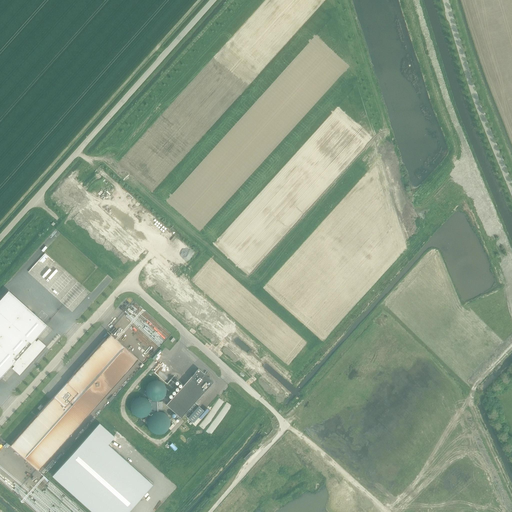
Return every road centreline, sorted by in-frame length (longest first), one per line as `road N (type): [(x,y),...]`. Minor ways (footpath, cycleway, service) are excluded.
road 1 (unclassified): [(0,238),(214,0)]
road 2 (unclassified): [(511,189),(445,0)]
road 3 (unclassified): [(0,423),(128,280)]
road 4 (unclassified): [(128,280),(259,398)]
road 5 (track): [(283,424),(384,511)]
